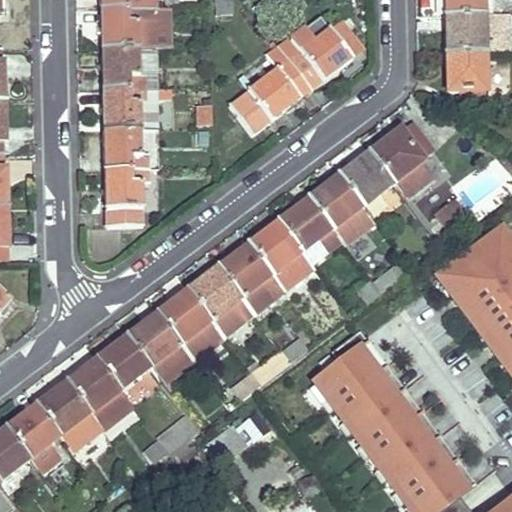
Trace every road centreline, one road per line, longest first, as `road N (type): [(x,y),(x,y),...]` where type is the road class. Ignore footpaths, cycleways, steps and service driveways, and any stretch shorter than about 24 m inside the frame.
road 1 (residential): [(80,322),(380,95),(393,79),(393,0)]
road 2 (residential): [(80,322),(60,277),(54,0)]
